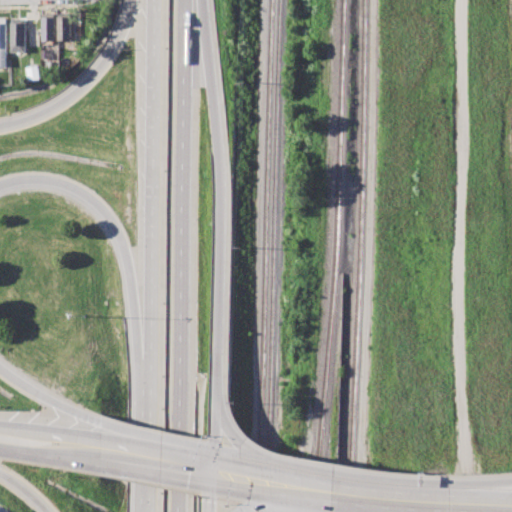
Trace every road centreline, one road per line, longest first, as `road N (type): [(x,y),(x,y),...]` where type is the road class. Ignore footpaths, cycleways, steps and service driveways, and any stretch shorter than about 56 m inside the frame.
road 1 (motorway): [(88,437),(0,366),(17,179),(68,184),(109,215),(149,357)]
road 2 (motorway): [(178,511),(185,0)]
road 3 (secondary): [(511,498),(355,487),(103,439)]
road 4 (motorway): [(153,0),(149,357)]
road 5 (motorway): [(220,331),(218,137),(200,0)]
road 6 (secondary): [(294,495),(489,511)]
road 7 (motorway): [(134,0),(129,22),(85,85),(48,112),(0,127)]
road 8 (motorway): [(149,357),(145,511)]
road 9 (motorway): [(211,484),(220,331)]
road 10 (secondary): [(76,462),(211,484)]
